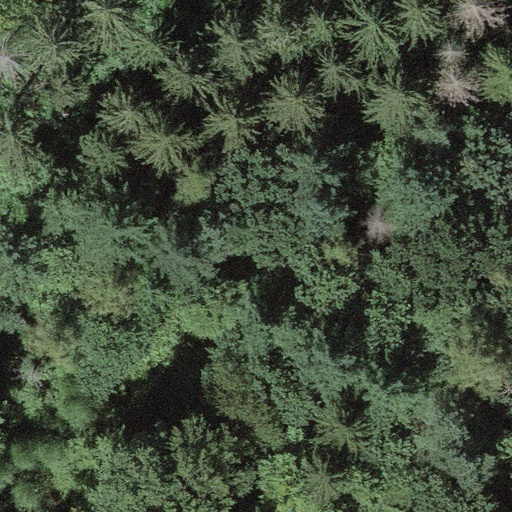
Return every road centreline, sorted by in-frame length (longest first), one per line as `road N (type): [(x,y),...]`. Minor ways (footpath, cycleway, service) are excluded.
road 1 (track): [(366,511),(511,161)]
road 2 (track): [(300,511),(182,471),(0,433)]
